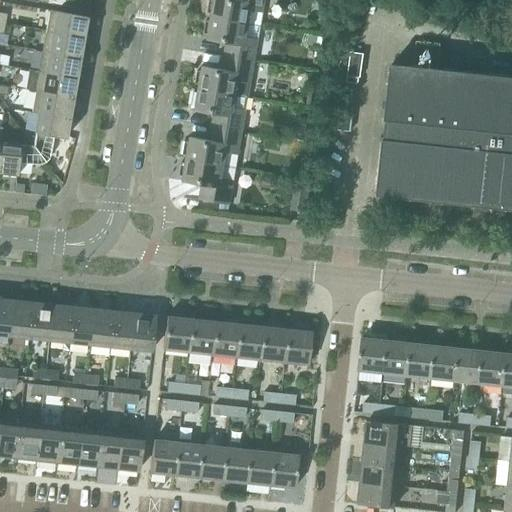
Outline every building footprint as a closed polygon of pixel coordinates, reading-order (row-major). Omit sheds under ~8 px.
[(80,0),(68,0),(68,7),(89,10),(90,2),(80,0)] [(210,0),(208,12),(213,13),(212,17),(261,25),(265,0),(210,0)] [(50,10),(46,31),(84,37),(87,16),(50,10)] [(261,25),(212,17),(212,21),(207,20),(204,33),(209,34),(208,39),(226,42),(232,43),(229,56),(225,55),(225,56),(255,61),(261,25)] [(46,31),(43,51),(80,57),(84,37),(46,31)] [(43,51),(39,71),(77,77),(80,57),(43,51)] [(348,74),(360,76),(363,54),(352,53),(348,74)] [(201,84),(200,88),(249,96),(255,61),(225,56),(229,57),(227,70),(204,66),(203,71),(198,70),(196,84),(201,84)] [(388,120),(386,140),(384,139),(378,195),(511,208),(511,76),(392,64),(386,120),(388,120)] [(26,89),(36,91),(73,98),(77,77),(39,71),(30,69),(26,89)] [(0,93),(8,94),(9,85),(0,84),(0,93)] [(213,126),(212,127),(242,132),(249,96),(200,88),(199,92),(195,91),(192,105),(197,105),(196,110),(219,114),(217,127),(213,126)] [(32,112),(39,113),(70,118),(73,98),(36,91),(32,112)] [(340,129),(350,131),(353,108),(342,107),(340,129)] [(39,113),(34,145),(46,162),(47,161),(48,159),(49,157),(50,155),(51,154),(54,136),(66,138),(70,118),(39,113)] [(236,167),(242,132),(212,127),(217,128),(215,141),(209,140),(191,137),(191,141),(186,141),(184,154),(188,155),(188,159),(236,167)] [(304,139),(306,128),(299,127),(295,129),(293,137),(304,139)] [(1,142),(0,148),(0,173),(18,175),(19,163),(36,164),(38,164),(41,164),(42,164),(44,163),(46,162),(34,145),(1,142)] [(236,167),(188,159),(187,162),(182,162),(180,175),(185,176),(184,181),(202,184),(207,185),(205,198),(200,197),(200,199),(230,204),(236,167)] [(292,209),(306,211),(311,181),(297,178),(292,209)] [(0,334),(9,335),(13,300),(0,298),(0,334)] [(9,335),(29,338),(33,302),(13,300),(9,335)] [(29,338),(49,340),(53,304),(33,302),(29,338)] [(49,340),(70,342),(73,307),(53,304),(49,340)] [(70,342),(90,344),(94,309),(73,307),(70,342)] [(90,344),(110,346),(114,311),(94,309),(90,344)] [(110,346),(130,348),(134,313),(114,311),(110,346)] [(134,313),(130,348),(151,351),(155,315),(134,313)] [(163,349),(188,352),(191,319),(167,316),(163,349)] [(188,352),(212,354),(215,321),(191,319),(188,352)] [(212,354),(236,357),(239,324),(215,321),(212,354)] [(236,357),(260,359),(263,326),(239,324),(236,357)] [(260,359),(283,362),(287,329),(263,326),(260,359)] [(287,329),(283,362),(308,364),(312,332),(287,329)] [(359,370),(384,373),(387,340),(363,337),(359,370)] [(384,373),(407,375),(411,342),(387,340),(384,373)] [(407,375),(431,378),(435,345),(411,342),(407,375)] [(431,378),(455,380),(459,347),(435,345),(431,378)] [(455,380),(479,383),(483,350),(459,347),(455,380)] [(479,383),(503,386),(506,353),(483,350),(479,383)] [(503,386),(511,386),(511,353),(506,353),(503,386)] [(32,378),(45,379),(46,370),(33,368),(32,378)] [(5,369),(4,378),(17,379),(18,370),(5,369)] [(46,370),(45,379),(57,380),(58,371),(46,370)] [(73,382),(86,383),(87,374),(74,373),(73,382)] [(87,374),(86,383),(98,385),(99,376),(87,374)] [(114,386),(126,388),(127,379),(115,377),(114,386)] [(4,378),(3,387),(16,388),(17,379),(4,378)] [(127,379),(126,388),(139,389),(140,380),(127,379)] [(167,391),(184,393),(185,383),(168,381),(167,391)] [(185,383),(184,393),(199,395),(200,385),(185,383)] [(31,393),(43,394),(44,385),(32,384),(31,393)] [(44,385),(43,394),(56,395),(57,386),(44,385)] [(215,396),(231,398),(232,388),(216,386),(215,396)] [(71,397),(84,398),(85,389),(72,388),(71,397)] [(232,388),(231,398),(247,400),(248,390),(232,388)] [(85,389),(84,398),(96,400),(97,391),(85,389)] [(263,401),(279,403),(280,393),(264,391),(263,401)] [(112,401),(125,403),(126,394),(113,392),(112,401)] [(280,393),(279,403),(295,404),(296,395),(280,393)] [(126,394),(125,403),(137,404),(138,395),(126,394)] [(165,409),(182,411),(183,401),(167,399),(165,409)] [(183,401),(182,411),(197,412),(198,402),(183,401)] [(363,412),(379,414),(380,404),(364,402),(363,412)] [(214,414),(230,415),(231,406),(215,404),(214,414)] [(380,404),(379,414),(395,416),(396,406),(380,404)] [(231,406),(230,415),(245,417),(246,407),(231,406)] [(411,417),(427,419),(428,409),(412,407),(411,417)] [(261,419),(277,420),(278,410),(262,409),(261,419)] [(428,409),(427,419),(443,421),(444,411),(428,409)] [(278,410),(277,420),(293,422),(294,412),(278,410)] [(459,422),(475,424),(476,414),(460,412),(459,422)] [(476,414),(475,424),(491,426),(492,416),(476,414)] [(0,455),(16,457),(20,422),(0,419),(0,455)] [(368,421),(365,442),(401,446),(411,447),(413,425),(368,421)] [(16,457),(36,460),(40,424),(20,422),(16,457)] [(36,460),(57,462),(61,426),(40,424),(36,460)] [(57,462),(77,464),(81,428),(61,426),(57,462)] [(77,464),(97,466),(101,431),(81,428),(77,464)] [(454,439),(453,451),(462,452),(464,431),(446,429),(445,438),(454,439)] [(97,466),(118,468),(121,433),(101,431),(97,466)] [(121,433),(118,468),(139,470),(142,435),(121,433)] [(150,472),(175,475),(178,442),(154,439),(150,472)] [(471,440),(470,456),(479,457),(481,442),(471,440)] [(175,475),(199,477),(202,444),(178,442),(175,475)] [(365,442),(363,462),(399,466),(401,446),(365,442)] [(199,477),(223,480),(226,447),(202,444),(199,477)] [(223,480),(246,482),(250,450),(226,447),(223,480)] [(246,482),(270,485),(274,452),(250,450),(246,482)] [(462,452),(453,451),(452,463),(461,464),(462,452)] [(274,452),(270,485),(295,488),(298,455),(274,452)] [(479,457),(470,456),(468,472),(478,473),(479,457)] [(363,462),(361,482),(397,485),(399,466),(363,462)] [(450,479),(449,491),(458,492),(459,480),(450,479)] [(397,485),(361,482),(359,503),(394,507),(397,485)] [(466,488),(464,504),(474,505),(476,489),(466,488)] [(449,491),(439,490),(437,502),(448,503),(457,504),(458,492),(449,491)]
